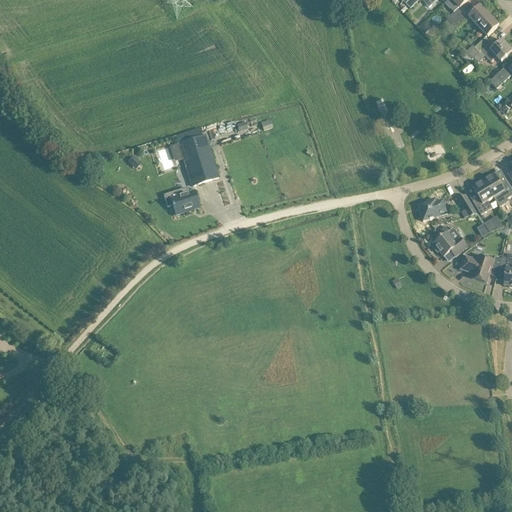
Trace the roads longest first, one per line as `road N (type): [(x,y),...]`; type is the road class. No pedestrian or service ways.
road 1 (unclassified): [(0,430),(167,253),(271,217),(375,195)]
road 2 (residential): [(511,308),(455,291),(436,276),(415,247),(395,191)]
road 3 (residential): [(511,140),(454,174),(395,191)]
